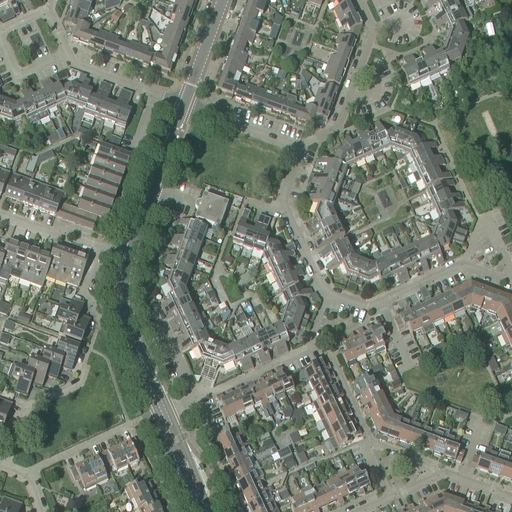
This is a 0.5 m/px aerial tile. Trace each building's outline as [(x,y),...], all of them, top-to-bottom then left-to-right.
[(19,5),(16,0),(5,0),(7,3),(13,17),(18,14),(15,6),(19,5)] [(26,0),(16,0),(19,5),(22,3),(26,11),(31,9),(26,0)] [(75,1),(71,11),(86,17),(90,7),(85,5),(86,0),(72,0),(75,1)] [(195,3),(195,0),(176,0),(174,6),(189,12),(193,2),(195,3)] [(266,6),(250,0),(249,0),(246,9),(244,8),(242,14),(255,19),(257,14),(262,16),(266,6)] [(333,10),(337,20),(352,13),(348,4),(350,3),(348,0),(327,0),(327,2),(334,4),(335,3),(338,8),(333,10)] [(461,1),(461,0),(436,0),(431,3),(427,5),(429,9),(437,5),(439,11),(461,1)] [(466,11),(461,1),(439,11),(442,16),(433,19),(436,24),(466,11)] [(186,21),(189,12),(174,6),(170,16),(175,17),(173,23),(186,27),(188,22),(186,21)] [(83,26),(86,17),(71,11),(68,20),(65,19),(63,25),(68,27),(72,35),(74,33),(78,24),(83,26)] [(470,20),(466,11),(436,24),(438,29),(446,25),(448,30),(461,24),(470,20)] [(109,20),(116,24),(121,16),(116,12),(109,20)] [(356,22),(352,13),(337,20),(342,30),(347,28),(349,32),(347,33),(345,40),(353,43),(355,43),(361,27),(358,21),(356,22)] [(253,25),(255,19),(242,14),(240,21),(242,21),(239,30),(254,36),(258,26),(253,25)] [(184,33),(186,27),(173,23),(171,28),(167,26),(163,36),(178,42),(182,33),(184,33)] [(89,43),(92,35),(86,33),(88,28),(83,26),(78,24),(74,33),(72,35),(73,37),(71,41),(78,43),(78,41),(82,43),(81,45),(83,41),(89,43)] [(468,38),(461,24),(448,30),(450,33),(446,43),(463,49),(468,38)] [(103,50),(108,35),(94,30),(92,35),(89,43),(83,41),(81,45),(93,49),(93,47),(103,50)] [(251,46),(254,36),(239,30),(235,40),(233,39),(231,45),(244,49),(246,44),(251,46)] [(117,58),(122,45),(116,43),(118,39),(108,35),(103,50),(112,53),(111,56),(117,58)] [(175,51),(178,42),(163,36),(159,46),(164,48),(162,53),(171,56),(169,62),(170,63),(173,63),(177,52),(175,51)] [(349,52),(353,43),(345,40),(337,37),(334,47),(339,49),(337,54),(349,59),(352,52),(349,52)] [(133,61),(139,46),(129,42),(127,47),(122,45),(117,58),(123,60),(124,58),(133,61)] [(463,49),(446,43),(443,52),(440,53),(446,66),(460,60),(463,49)] [(242,55),(244,49),(231,45),(229,50),(231,51),(227,61),(243,66),(247,57),(242,55)] [(148,65),(152,56),(146,54),(148,49),(139,46),(133,61),(142,64),(141,67),(147,69),(148,65)] [(446,66),(440,53),(434,55),(431,47),(426,50),(437,75),(448,71),(446,66)] [(437,75),(426,50),(421,52),(425,60),(420,62),(428,80),(437,75)] [(169,66),(170,63),(169,62),(171,56),(162,53),(160,58),(154,55),(152,56),(148,65),(152,67),(151,70),(166,76),(168,73),(169,73),(171,67),(169,66)] [(347,64),(349,59),(337,54),(335,59),(330,57),(326,68),(341,74),(345,63),(347,64)] [(428,80),(420,62),(415,64),(411,56),(406,59),(418,84),(428,80)] [(418,84),(406,59),(401,61),(405,68),(400,71),(402,76),(408,89),(418,84)] [(243,66),(227,61),(224,70),(222,69),(218,80),(222,82),(224,76),(238,81),(243,66)] [(338,82),(341,74),(326,68),(323,77),(328,79),(326,84),(338,88),(340,82),(338,82)] [(55,75),(58,83),(69,79),(65,70),(55,75)] [(74,107),(84,78),(79,76),(75,87),(70,86),(59,90),(65,104),(74,107)] [(238,81),(224,76),(222,82),(218,80),(218,81),(220,82),(218,85),(216,84),(214,90),(226,95),(225,98),(230,100),(238,81)] [(84,110),(89,97),(91,92),(86,90),(89,82),(84,80),(85,78),(84,78),(74,107),(84,110)] [(65,104),(59,90),(57,86),(52,88),(48,80),(43,82),(55,108),(65,104)] [(55,108),(43,82),(39,84),(42,93),(37,95),(45,113),(55,108)] [(93,119),(105,85),(99,83),(93,98),(89,97),(84,110),(82,115),(93,119)] [(103,122),(109,104),(106,103),(111,88),(105,85),(93,119),(103,122)] [(249,104),(255,89),(246,86),(244,91),(238,89),(234,101),(239,103),(240,101),(249,104)] [(318,90),(314,100),(329,106),(333,96),(335,97),(337,91),(325,87),(323,92),(318,90)] [(48,118),(45,113),(37,95),(32,97),(28,89),(24,91),(38,123),(48,118)] [(265,93),(255,89),(249,104),(259,108),(258,110),(264,112),(268,100),(263,98),(265,93)] [(38,123),(24,91),(18,94),(22,102),(17,104),(23,118),(28,127),(38,123)] [(113,126),(125,93),(120,91),(114,106),(109,104),(103,122),(113,126)] [(271,112),(280,116),(286,100),(276,97),(277,94),(271,92),(268,100),(264,112),(270,114),(271,112)] [(131,95),(125,93),(113,126),(123,130),(130,112),(126,110),(131,95)] [(288,121),(294,123),(299,111),(298,110),(300,105),(296,104),(295,100),(287,96),(286,100),(280,116),(289,119),(288,121)] [(329,106),(314,100),(311,110),(310,110),(315,112),(312,121),(314,124),(322,120),(326,122),(330,112),(327,111),(329,106)] [(23,118),(17,104),(14,105),(5,102),(0,116),(0,120),(10,124),(23,118)] [(310,110),(311,110),(306,108),(304,113),(299,111),(294,123),(300,125),(301,123),(305,125),(304,127),(310,129),(312,125),(314,124),(312,121),(315,112),(310,110)] [(389,149),(383,136),(377,123),(372,125),(376,133),(372,135),(380,153),(389,149)] [(410,123),(407,129),(399,152),(408,156),(421,149),(416,139),(411,137),(415,125),(410,123)] [(399,152),(407,129),(401,127),(399,133),(394,131),(383,136),(389,149),(399,152)] [(380,153),(372,135),(368,137),(364,129),(360,131),(372,157),(380,153)] [(372,157),(360,131),(355,133),(359,141),(355,143),(363,161),(372,157)] [(120,147),(122,138),(111,136),(109,144),(120,147)] [(355,165),(343,139),(342,137),(336,139),(341,151),(336,153),(332,164),(346,169),(355,165)] [(363,161),(355,143),(351,145),(347,137),(343,139),(355,165),(363,161)] [(435,143),(421,149),(408,156),(412,165),(431,156),(429,152),(437,148),(435,143)] [(16,153),(0,146),(0,155),(5,157),(5,156),(14,159),(16,153)] [(101,146),(97,157),(125,167),(129,157),(126,155),(101,146)] [(52,151),(28,160),(31,170),(35,169),(33,164),(39,162),(39,163),(54,157),(52,151)] [(416,173),(443,161),(441,156),(433,160),(431,156),(412,165),(416,173)] [(125,167),(97,157),(93,168),(121,178),(125,167)] [(342,180),(346,169),(332,164),(319,160),(317,165),(326,168),(324,173),(342,180)] [(420,182),(439,173),(437,169),(445,166),(443,161),(416,173),(411,175),(415,184),(420,182)] [(121,178),(93,168),(89,179),(117,189),(121,178)] [(339,190),(342,180),(324,173),(322,178),(313,175),(312,180),(339,190)] [(440,177),(439,173),(420,182),(424,191),(451,178),(448,173),(440,177)] [(20,205),(29,181),(13,175),(4,199),(20,205)] [(117,189),(89,179),(85,189),(113,199),(117,189)] [(335,200),(339,190),(312,180),(310,185),(318,188),(316,193),(335,200)] [(37,211),(45,187),(29,181),(20,205),(37,211)] [(425,194),(429,203),(448,194),(446,190),(454,186),(452,181),(425,194)] [(358,195),(361,185),(355,183),(352,193),(358,195)] [(62,193),(45,187),(37,211),(53,216),(58,203),(59,203),(62,193)] [(113,199),(85,189),(81,200),(109,210),(113,199)] [(335,200),(316,193),(315,198),(306,195),(304,200),(318,205),(331,210),(335,200)] [(450,198),(448,194),(429,203),(433,211),(452,202),(460,199),(458,194),(450,198)] [(202,195),(199,203),(193,220),(218,229),(227,204),(202,195)] [(109,210),(81,200),(78,210),(83,212),(89,214),(96,217),(105,221),(109,210)] [(454,206),(452,202),(433,211),(437,220),(451,214),(464,208),(462,203),(454,206)] [(59,203),(58,203),(53,216),(60,219),(65,205),(59,203)] [(71,208),(65,205),(60,219),(66,221),(71,208)] [(335,219),(331,210),(318,205),(313,216),(316,221),(304,226),(307,232),(335,219)] [(77,210),(71,208),(66,221),(72,223),(77,210)] [(77,210),(72,223),(78,226),(83,212),(78,210),(77,210)] [(242,248),(248,230),(244,228),(249,213),(243,210),(231,244),(242,248)] [(89,214),(83,212),(78,226),(85,228),(89,214)] [(96,217),(89,214),(85,228),(91,230),(96,217)] [(456,225),(451,214),(437,220),(434,229),(464,240),(466,234),(454,230),(456,225)] [(252,251),(264,218),(258,216),(253,231),(248,230),(242,248),(252,251)] [(262,255),(267,242),(269,237),(264,235),(269,220),(264,218),(252,251),(262,255)] [(321,236),(339,227),(335,219),(307,232),(309,237),(319,232),(321,236)] [(186,228),(184,233),(202,240),(206,230),(179,220),(177,225),(186,228)] [(343,236),(339,227),(321,236),(323,240),(315,244),(317,249),(343,236)] [(464,240),(434,229),(431,238),(437,251),(448,246),(449,242),(462,246),(464,240)] [(199,250),(202,240),(184,233),(182,239),(174,236),(172,240),(199,250)] [(443,264),(437,251),(431,238),(421,242),(429,261),(435,258),(438,266),(443,264)] [(195,260),(199,250),(172,240),(170,245),(178,248),(176,254),(195,260)] [(332,259),(350,250),(346,241),(319,253),(321,258),(330,255),(332,259)] [(266,264),(292,252),(295,250),(292,245),(281,251),(279,246),(267,242),(262,255),(266,264)] [(429,261),(421,242),(411,247),(423,273),(428,271),(424,263),(429,261)] [(0,273),(8,276),(19,248),(8,244),(4,254),(0,265),(0,273)] [(391,256),(392,256),(404,282),(408,280),(405,272),(410,270),(401,251),(401,252),(399,247),(389,252),(391,256)] [(423,273),(411,247),(401,251),(410,270),(415,267),(419,275),(423,273)] [(18,280),(29,251),(19,248),(8,276),(18,280)] [(54,281),(64,252),(54,248),(50,259),(43,277),(44,277),(54,281)] [(354,259),(350,250),(332,259),(333,262),(325,266),(327,271),(341,265),(354,259)] [(29,284),(39,255),(29,251),(18,280),(29,284)] [(404,282),(392,256),(391,256),(389,252),(389,251),(379,255),(382,261),(390,279),(395,277),(399,285),(404,282)] [(64,285),(75,256),(64,252),(54,281),(64,285)] [(294,257),(292,252),(266,264),(271,274),(289,266),(286,260),(294,257)] [(191,270),(195,260),(176,254),(175,259),(166,256),(164,261),(191,270)] [(50,259),(39,255),(29,284),(40,288),(44,277),(43,277),(50,259)] [(86,260),(75,256),(64,285),(76,289),(86,260)] [(354,286),(363,262),(354,259),(341,265),(346,275),(351,277),(349,283),(354,286)] [(188,281),(191,270),(164,261),(163,266),(171,269),(169,274),(188,281)] [(382,261),(372,265),(378,279),(384,292),(389,289),(385,281),(390,279),(382,261)] [(378,279),(372,265),(363,262),(354,286),(360,288),(362,282),(368,284),(378,279)] [(275,284),(301,271),(299,267),(291,271),(289,266),(271,274),(275,284)] [(303,276),(301,271),(275,284),(280,294),(298,285),(295,280),(303,276)] [(184,290),(188,281),(169,274),(164,272),(162,278),(168,280),(166,285),(171,296),(184,290)] [(471,314),(470,285),(451,294),(450,295),(455,306),(459,304),(462,312),(467,310),(469,314),(471,314)] [(483,312),(490,293),(470,285),(471,314),(473,315),(475,309),(483,312)] [(420,290),(424,299),(429,297),(425,287),(420,290)] [(281,296),(286,307),(299,300),(312,294),(310,290),(301,293),(299,288),(281,296)] [(450,295),(451,294),(449,289),(445,291),(447,296),(441,299),(440,299),(445,311),(449,309),(452,316),(462,312),(459,304),(455,306),(450,295)] [(188,299),(184,290),(171,296),(166,298),(168,302),(160,306),(162,311),(188,299)] [(492,321),(511,300),(490,293),(483,312),(491,315),(490,319),(492,321)] [(440,299),(441,299),(439,294),(434,296),(437,301),(431,303),(430,304),(435,316),(438,314),(442,321),(452,316),(449,309),(445,311),(440,299)] [(430,304),(431,303),(428,298),(424,301),(426,306),(420,308),(419,309),(424,321),(428,319),(434,331),(432,326),(442,321),(438,314),(435,316),(430,304)] [(193,308),(188,299),(162,311),(164,316),(172,312),(174,316),(193,308)] [(77,315),(77,316),(82,304),(71,300),(67,310),(57,307),(53,320),(61,323),(73,327),(77,315)] [(304,311),(299,300),(286,307),(282,316),(306,325),(309,318),(302,316),(304,311)] [(511,302),(511,300),(492,321),(494,323),(497,321),(499,325),(507,321),(509,325),(511,323),(511,302)] [(419,309),(420,308),(418,303),(414,305),(416,310),(410,313),(408,314),(414,325),(418,323),(421,331),(422,331),(424,335),(434,331),(428,319),(424,321),(419,309)] [(197,316),(193,308),(174,316),(176,320),(168,324),(170,328),(197,316)] [(408,314),(410,313),(408,308),(403,310),(406,315),(393,321),(398,332),(408,328),(411,336),(421,331),(418,323),(414,325),(408,314)] [(88,320),(77,316),(77,315),(73,327),(61,323),(57,335),(80,343),(88,320)] [(201,325),(197,316),(170,328),(172,333),(180,329),(182,333),(201,325)] [(304,330),(306,325),(282,316),(279,324),(285,338),(296,333),(298,328),(304,330)] [(6,321),(4,329),(12,331),(14,322),(6,321)] [(511,323),(509,325),(507,321),(499,325),(504,335),(501,336),(501,337),(511,332),(511,323)] [(205,323),(201,325),(182,333),(184,338),(176,341),(178,346),(205,334),(209,332),(205,323)] [(270,329),(283,355),(288,353),(284,345),(288,343),(285,338),(279,324),(270,329)] [(366,328),(368,333),(374,344),(370,345),(374,353),(383,348),(380,341),(389,337),(384,325),(373,331),(370,326),(366,328)] [(278,358),(283,355),(270,329),(262,332),(270,351),(274,349),(278,358)] [(368,333),(363,335),(361,330),(356,332),(359,337),(364,348),(361,350),(364,357),(374,353),(370,345),(374,344),(368,333)] [(266,353),(270,351),(262,332),(253,337),(265,363),(270,361),(266,353)] [(511,332),(501,337),(506,347),(509,345),(509,346),(511,344),(511,332)] [(0,342),(7,345),(10,337),(3,334),(0,341),(0,342)] [(208,342),(205,334),(178,346),(180,351),(188,347),(190,351),(195,348),(208,342)] [(359,337),(354,339),(352,335),(347,337),(349,342),(350,341),(355,352),(351,354),(355,362),(364,357),(361,350),(364,348),(359,337)] [(265,363),(253,337),(244,341),(253,359),(257,357),(261,365),(265,363)] [(350,341),(349,342),(345,344),(342,339),(337,342),(340,348),(341,347),(343,351),(339,353),(346,366),(355,362),(351,354),(355,352),(350,341)] [(56,340),(52,352),(52,353),(62,357),(58,367),(59,367),(69,371),(78,348),(56,340)] [(253,359),(244,341),(235,345),(248,372),(253,369),(249,361),(253,359)] [(209,368),(218,345),(208,342),(195,348),(200,359),(205,361),(203,366),(209,368)] [(233,362),(227,349),(218,345),(209,368),(215,371),(217,365),(222,367),(233,362)] [(248,372),(235,345),(227,349),(233,362),(235,367),(239,365),(243,374),(248,372)] [(52,353),(52,352),(42,349),(37,361),(41,362),(41,363),(47,365),(43,376),(44,376),(54,380),(59,367),(58,367),(62,357),(52,353)] [(41,362),(37,361),(27,357),(23,369),(26,370),(26,371),(32,373),(28,384),(29,384),(39,388),(44,376),(43,376),(47,365),(41,363),(41,362)] [(305,373),(309,382),(316,379),(314,376),(325,371),(325,372),(330,370),(328,365),(323,368),(320,362),(309,367),(311,371),(305,373)] [(381,364),(372,368),(374,373),(383,370),(381,364)] [(23,369),(11,365),(6,378),(18,382),(14,393),(24,396),(29,384),(28,384),(32,373),(26,371),(26,370),(23,369)] [(391,366),(384,370),(387,375),(394,372),(391,366)] [(277,376),(272,378),(271,378),(276,389),(281,387),(284,394),(293,389),(287,377),(283,379),(282,375),(283,375),(280,368),(275,371),(277,376)] [(327,377),(325,372),(325,371),(314,376),(316,379),(309,382),(313,392),(320,389),(318,385),(329,380),(329,381),(334,379),(332,375),(327,377)] [(271,378),(272,378),(270,373),(265,375),(267,380),(262,383),(266,394),(271,391),(274,398),(284,394),(281,387),(276,389),(271,378)] [(355,398),(359,396),(359,395),(369,390),(371,394),(379,390),(374,379),(367,382),(365,378),(354,384),(357,391),(353,393),(355,398)] [(332,386),(329,381),(329,380),(318,385),(320,389),(313,392),(318,401),(325,398),(323,395),(333,390),(334,391),(339,388),(337,384),(332,386)] [(266,394),(262,383),(255,386),(266,411),(270,409),(267,402),(274,398),(271,391),(266,394)] [(255,386),(247,390),(252,400),(249,402),(252,409),(260,405),(263,412),(266,411),(255,386)] [(252,400),(247,390),(242,392),(239,387),(235,390),(237,394),(238,394),(243,404),(240,406),(243,413),(252,409),(249,402),(252,400)] [(336,395),(334,391),(333,390),(323,395),(325,398),(318,401),(312,404),(316,413),(329,407),(327,403),(337,399),(338,400),(343,398),(341,393),(336,395)] [(383,401),(379,390),(371,394),(369,390),(359,395),(359,396),(362,401),(357,404),(359,408),(364,406),(364,405),(374,401),(375,404),(383,401)] [(238,394),(237,394),(233,397),(230,392),(226,394),(228,399),(229,398),(234,409),(231,410),(234,417),(243,413),(240,406),(243,404),(238,394)] [(229,398),(228,399),(223,401),(221,396),(215,399),(218,405),(220,404),(222,407),(218,409),(224,422),(234,417),(231,410),(234,409),(229,398)] [(11,404),(0,399),(0,426),(2,427),(11,404)] [(340,404),(338,400),(337,399),(327,403),(329,407),(316,413),(321,423),(333,417),(331,413),(342,408),(342,409),(347,407),(345,402),(340,404)] [(388,410),(383,401),(375,404),(374,401),(364,405),(364,406),(367,412),(362,414),(364,419),(369,416),(368,416),(378,411),(380,415),(389,411),(388,410)] [(344,414),(342,409),(342,408),(331,413),(333,417),(321,423),(325,432),(337,426),(336,422),(346,418),(347,418),(351,416),(349,412),(344,414)] [(377,435),(397,414),(395,412),(390,414),(389,411),(380,415),(378,411),(368,416),(369,416),(377,435)] [(398,430),(401,422),(398,421),(399,416),(397,414),(377,435),(397,442),(402,431),(398,430)] [(349,423),(347,418),(346,418),(336,422),(337,426),(325,432),(329,441),(342,435),(340,432),(350,427),(351,428),(356,426),(353,421),(349,423)] [(412,426),(414,427),(416,421),(411,419),(409,425),(402,423),(402,422),(401,422),(398,430),(402,431),(397,442),(398,442),(409,446),(413,435),(410,434),(412,426)] [(424,431),(425,431),(427,425),(422,423),(420,429),(414,427),(412,426),(410,434),(413,435),(409,446),(420,450),(424,439),(421,438),(424,431)] [(353,432),(351,428),(350,427),(340,432),(342,435),(329,441),(334,451),(352,442),(350,439),(354,437),(354,439),(360,436),(358,430),(353,432)] [(435,435),(436,435),(438,429),(434,428),(432,433),(425,431),(424,431),(421,438),(424,439),(420,450),(432,454),(436,443),(432,442),(435,435)] [(293,445),(302,441),(298,432),(289,436),(293,445)] [(446,439),(447,439),(450,433),(445,432),(443,438),(436,435),(435,435),(432,442),(436,443),(432,454),(443,458),(447,447),(443,446),(446,439)] [(217,442),(222,453),(233,447),(235,451),(241,448),(241,447),(238,441),(244,438),(242,434),(235,437),(236,437),(230,440),(228,437),(217,442)] [(454,442),(447,439),(446,439),(443,446),(447,447),(443,458),(460,465),(464,453),(455,450),(457,443),(458,444),(461,437),(456,436),(454,442)] [(125,445),(117,449),(126,467),(137,462),(134,455),(140,453),(133,439),(124,443),(125,445)] [(264,442),(266,448),(274,445),(271,439),(264,442)] [(247,445),(241,447),(241,448),(235,451),(233,447),(222,453),(227,464),(238,458),(240,462),(246,459),(243,452),(249,449),(247,445)] [(498,458),(497,457),(490,455),(493,449),(487,447),(485,453),(486,454),(484,460),(475,457),(470,468),(487,474),(491,464),(495,465),(498,458)] [(126,467),(117,449),(110,452),(110,450),(100,454),(106,467),(112,465),(115,472),(126,467)] [(287,449),(277,454),(280,461),(290,456),(287,449)] [(510,456),(499,451),(497,457),(498,458),(495,465),(491,464),(487,474),(499,479),(503,468),(507,469),(509,462),(508,461),(510,456)] [(298,454),(302,464),(309,462),(305,452),(298,454)] [(106,467),(100,454),(91,458),(92,460),(85,464),(95,486),(107,481),(102,470),(106,467)] [(511,456),(510,456),(508,461),(509,462),(507,469),(503,468),(499,479),(510,483),(511,475),(511,456)] [(250,466),(246,459),(240,462),(238,458),(227,464),(232,475),(250,466)] [(95,486),(85,464),(78,467),(77,465),(68,469),(74,482),(79,480),(84,491),(95,486)] [(246,477),(253,474),(250,466),(232,475),(237,486),(248,481),(246,477)] [(357,472),(346,477),(349,484),(353,482),(358,493),(357,493),(359,498),(364,495),(362,491),(369,487),(364,477),(360,478),(357,472)] [(258,485),(259,485),(264,483),(262,478),(256,481),(253,474),(246,477),(248,481),(237,486),(243,497),(253,492),(251,488),(258,485)] [(349,484),(346,477),(336,482),(339,489),(343,487),(347,497),(347,498),(349,502),(353,500),(351,496),(357,493),(358,493),(353,482),(349,484)] [(135,485),(123,491),(128,501),(132,499),(139,496),(141,499),(152,493),(149,487),(154,485),(152,480),(147,483),(147,484),(137,489),(135,485)] [(339,489),(336,482),(325,487),(328,494),(332,492),(337,502),(336,503),(338,507),(343,505),(341,500),(347,498),(347,497),(343,487),(339,489)] [(262,492),(259,485),(258,485),(251,488),(253,492),(243,497),(248,508),(258,503),(257,499),(263,496),(264,496),(269,494),(267,489),(262,492)] [(328,494),(325,487),(319,490),(327,507),(336,503),(337,502),(332,492),(328,494)] [(315,499),(312,493),(310,488),(300,493),(302,497),(305,504),(301,506),(303,511),(317,511),(316,511),(311,501),(315,499)] [(327,507),(319,490),(312,493),(315,499),(311,501),(316,511),(317,511),(327,507)] [(157,491),(152,493),(141,499),(139,496),(132,499),(137,510),(144,506),(146,510),(158,505),(154,498),(159,495),(157,491)] [(268,507),(269,508),(273,506),(274,505),(272,500),(267,503),(264,496),(263,496),(257,499),(258,503),(248,508),(249,511),(262,511),(262,510),(268,507)] [(305,504),(302,497),(291,503),(294,509),(290,511),(303,511),(301,506),(305,504)] [(443,511),(442,498),(424,506),(423,506),(425,511),(443,511)] [(460,511),(463,505),(461,504),(442,498),(443,511),(460,511)] [(17,511),(20,505),(4,499),(0,509),(0,511),(17,511)] [(472,511),(474,509),(472,509),(466,507),(468,501),(463,500),(461,504),(463,505),(460,511),(472,511)] [(425,511),(423,506),(424,506),(422,501),(418,503),(420,508),(414,511),(413,511),(425,511)] [(481,511),(477,510),(479,505),(474,503),(472,509),(474,509),(472,511),(481,511)]
